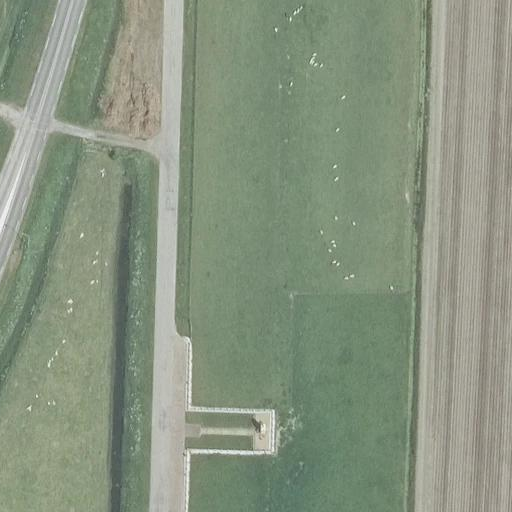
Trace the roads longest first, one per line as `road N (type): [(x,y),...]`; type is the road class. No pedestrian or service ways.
road 1 (unclassified): [(157,511),(173,0)]
road 2 (primary): [(12,187),(71,0)]
